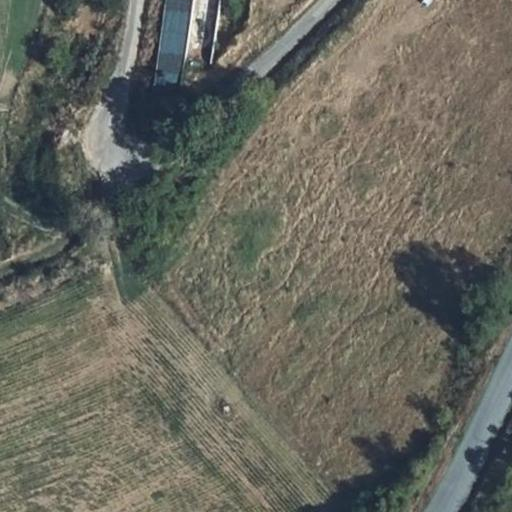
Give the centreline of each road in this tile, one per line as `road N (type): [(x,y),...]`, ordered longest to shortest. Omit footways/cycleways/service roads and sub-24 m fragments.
road 1 (unclassified): [(345,0),(151,169),(127,162),(118,145),(141,0)]
road 2 (track): [(0,275),(65,241),(127,162)]
road 3 (secondary): [(440,511),(511,368)]
